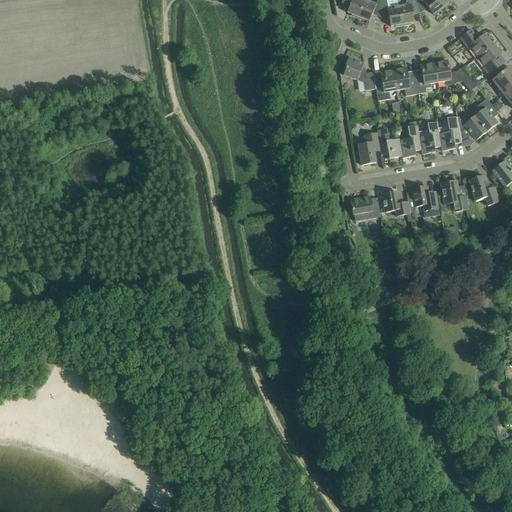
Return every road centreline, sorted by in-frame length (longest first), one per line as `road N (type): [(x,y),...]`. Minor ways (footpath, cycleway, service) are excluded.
road 1 (residential): [(511,130),(460,167),(350,180),(332,71),(346,35)]
road 2 (residential): [(346,35),(378,48),(420,44),(485,2)]
